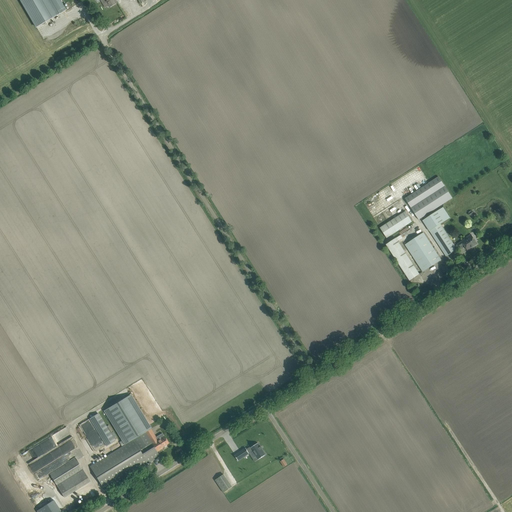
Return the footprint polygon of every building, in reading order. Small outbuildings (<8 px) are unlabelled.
[(20,0),(36,27),(65,10),(59,0),(20,0)] [(405,198),(419,220),(452,198),(438,176),(405,198)] [(455,246),(441,224),(450,218),(443,207),(423,220),(446,257),(459,248),(457,245),(455,246)] [(380,228),(387,238),(412,222),(405,211),(380,228)] [(405,245),(423,272),(441,260),(424,233),(405,245)] [(460,250),(463,248),(462,246),(464,245),(467,250),(477,244),(473,237),(465,242),(463,239),(460,241),(461,242),(457,245),(459,248),(460,250)] [(419,274),(396,238),(386,244),(410,280),(419,274)] [(101,460),(90,467),(101,485),(104,490),(152,460),(153,460),(159,456),(157,452),(145,432),(150,429),(130,395),(128,396),(112,406),(105,410),(126,445),(125,446),(101,460)] [(115,441),(98,413),(90,419),(106,446),(115,441)] [(90,431),(95,429),(90,420),(80,424),(86,436),(91,433),(90,431)] [(150,429),(145,432),(157,452),(163,448),(162,447),(169,443),(163,433),(156,437),(151,429),(150,429)] [(61,442),(61,443),(73,439),(71,434),(63,437),(64,441),(61,442)] [(246,448),(234,455),(238,461),(249,454),(253,459),(258,456),(260,459),(266,455),(262,449),(263,449),(261,446),(260,447),(258,443),(255,445),(250,448),(251,448),(247,450),(247,449),(246,448)] [(52,451),(30,464),(35,472),(46,465),(51,472),(72,460),(70,457),(65,449),(61,451),(60,449),(53,453),(52,451)] [(50,474),(64,497),(68,495),(60,483),(76,473),(84,485),(90,481),(76,458),(50,474)] [(226,474),(216,480),(224,494),(234,488),(226,474)] [(57,500),(46,508),(48,511),(60,511),(64,510),(57,500)]
